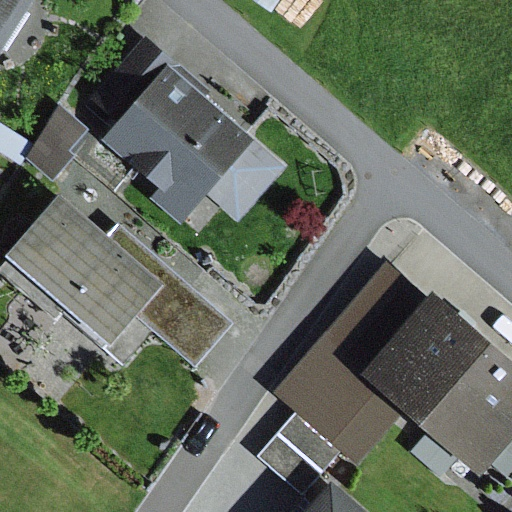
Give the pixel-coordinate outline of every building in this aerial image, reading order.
[(0,0),(0,54),(34,0),(0,0)] [(245,0),(268,16),(280,0),(245,0)] [(124,119),(174,62),(145,37),(95,94),(124,119)] [(288,164),(174,62),(124,119),(110,134),(164,182),(155,193),(184,219),(212,187),(243,215),(288,164)] [(75,156),(79,152),(73,148),(93,128),(63,101),(45,133),(75,156)] [(75,156),(45,133),(32,155),(56,176),(75,156)] [(170,278),(67,187),(17,245),(78,297),(120,334),(140,312),(170,278)] [(78,297),(17,245),(0,264),(0,266),(60,318),(78,297)] [(375,365),(435,295),(391,258),(277,388),(301,409),(344,447),(359,460),(413,398),(375,365)] [(178,268),(170,278),(140,312),(200,363),(237,319),(178,268)] [(511,435),(511,343),(444,285),(435,295),(375,365),(489,462),(511,435)] [(301,409),(261,455),(304,493),(344,447),(301,409)] [(381,511),(340,476),(308,511),(381,511)]
